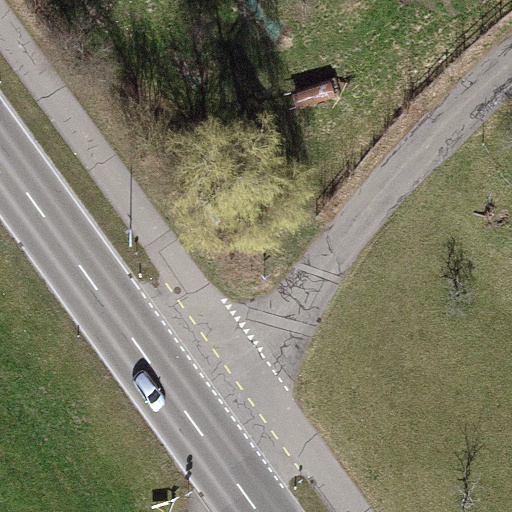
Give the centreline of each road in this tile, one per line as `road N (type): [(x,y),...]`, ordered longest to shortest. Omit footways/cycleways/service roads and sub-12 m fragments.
road 1 (unclassified): [(208,442),(352,226),(436,135),(511,69)]
road 2 (secondary): [(208,442),(0,155)]
